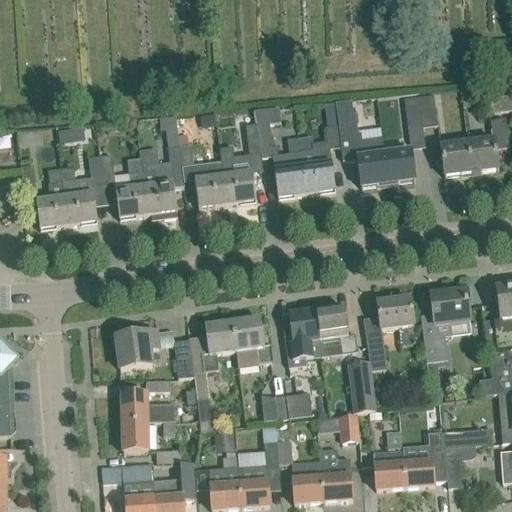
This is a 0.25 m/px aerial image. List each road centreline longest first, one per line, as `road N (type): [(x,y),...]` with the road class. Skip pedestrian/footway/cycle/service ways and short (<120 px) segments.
road 1 (tertiary): [(48,296),(511,236)]
road 2 (residential): [(64,511),(48,296)]
